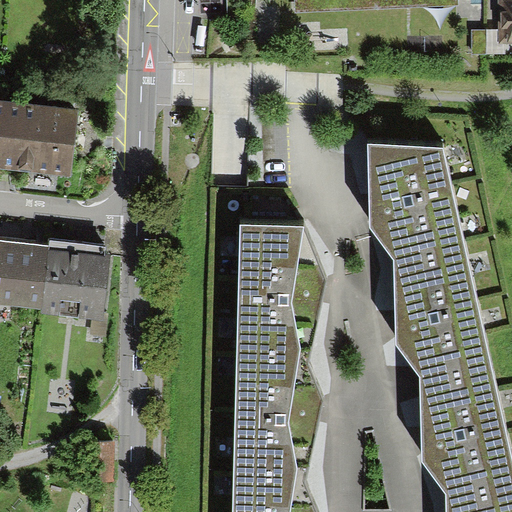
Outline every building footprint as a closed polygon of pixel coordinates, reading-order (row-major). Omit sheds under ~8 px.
[(459,0),(296,0),(297,12),(460,4),(459,0)] [(511,0),(501,0),(502,40),(511,40),(511,0)] [(76,110),(0,103),(0,166),(70,173),(76,110)] [(443,135),(369,130),(370,148),(370,158),(372,202),(371,211),(394,243),(398,310),(398,318),(399,330),(422,361),(422,366),(422,373),(422,397),(422,426),(423,433),(423,445),(450,477),(449,511),(511,511),(511,445),(488,336),(443,135)] [(305,223),(243,223),(234,511),(317,511),(305,484),(318,420),(319,415),(323,397),(310,363),(322,302),(325,290),(327,279),(305,223)] [(0,305),(36,310),(44,242),(0,236),(0,305)] [(45,238),(44,242),(36,310),(101,317),(109,250),(104,249),(104,245),(45,238)] [(114,437),(88,437),(87,475),(114,475),(114,437)]
